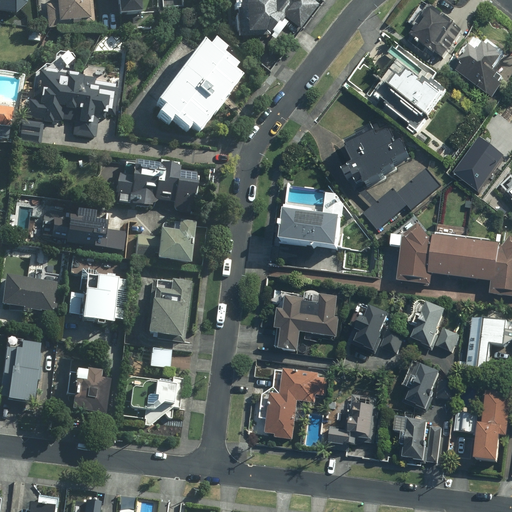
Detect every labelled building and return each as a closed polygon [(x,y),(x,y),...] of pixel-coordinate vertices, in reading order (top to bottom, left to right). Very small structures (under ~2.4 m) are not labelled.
[(0,0),(0,13),(16,15),(29,5),(28,0),(0,0)] [(57,0),(58,4),(47,5),(49,27),(94,24),(92,0),(57,0)] [(143,12),(141,0),(119,0),(121,14),(143,12)] [(320,5),(313,0),(237,0),(239,37),(270,36),(286,17),(301,29),(320,5)] [(464,33),(432,9),(411,38),(442,61),(464,33)] [(37,42),(40,43),(41,31),(30,31),(29,41),(38,41),(37,42)] [(216,41),(211,47),(205,43),(157,103),(165,109),(160,116),(170,124),(173,119),(189,131),(193,125),(201,131),(243,77),(235,70),(237,67),(223,56),(228,50),(216,41)] [(504,86),(498,82),(503,74),(497,71),(506,58),(487,45),(482,53),(473,48),(456,72),(496,98),(504,86)] [(444,95),(407,69),(382,105),(419,131),(444,95)] [(61,123),(61,120),(75,122),(73,136),(96,139),(99,114),(115,116),(119,87),(96,84),(96,80),(40,73),(36,103),(30,102),(28,119),(61,123)] [(511,107),(506,103),(498,111),(511,123),(511,107)] [(0,138),(10,139),(13,110),(0,108),(0,138)] [(397,133),(387,138),(385,133),(366,142),(367,145),(353,151),(369,186),(390,176),(389,173),(401,167),(399,163),(408,159),(413,157),(407,145),(403,147),(397,133)] [(491,149),(486,157),(473,148),(456,173),(487,194),(510,162),(491,149)] [(136,162),(134,178),(120,176),(117,195),(120,195),(119,203),(154,208),(155,200),(175,202),(174,211),(191,214),(197,174),(180,172),(180,168),(136,162)] [(442,186),(428,169),(402,192),(416,208),(442,186)] [(511,178),(503,187),(511,196),(511,178)] [(396,189),(366,214),(380,231),(410,206),(396,189)] [(284,208),(279,237),(333,245),(337,216),(284,208)] [(124,234),(105,231),(104,237),(93,236),(95,220),(70,217),(70,221),(54,219),(51,238),(67,240),(67,243),(85,246),(85,249),(124,254),(126,240),(123,239),(124,234)] [(191,263),(196,224),(181,223),(179,234),(161,232),(160,239),(139,237),(137,257),(191,263)] [(511,240),(507,246),(437,239),(433,239),(421,226),(407,236),(400,282),(433,287),(435,275),(496,283),(495,296),(511,297),(511,240)] [(58,283),(7,276),(3,306),(54,312),(58,283)] [(113,324),(114,319),(127,320),(131,281),(98,277),(97,292),(87,291),(83,321),(113,324)] [(151,335),(166,337),(165,341),(185,343),(193,282),(173,280),(173,283),(157,281),(151,335)] [(338,297),(322,295),(321,304),(306,302),(307,300),(289,298),(287,311),(281,310),(278,329),(285,330),(283,350),(301,352),(304,332),(338,337),(340,318),(336,317),(338,297)] [(448,311),(429,303),(414,340),(432,347),(448,311)] [(391,315),(372,306),(356,344),(375,352),(391,315)] [(491,372),(494,345),(508,347),(511,323),(475,320),(470,370),(491,372)] [(460,336),(445,329),(437,346),(453,353),(460,336)] [(404,336),(391,331),(384,348),(397,353),(404,336)] [(41,356),(40,356),(41,346),(22,344),(21,351),(7,350),(2,396),(9,397),(8,401),(35,404),(38,381),(41,382),(42,371),(40,370),(41,356)] [(136,349),(135,368),(135,373),(144,373),(144,367),(156,368),(156,369),(170,370),(171,351),(136,349)] [(442,373),(421,364),(404,402),(426,411),(442,373)] [(102,372),(87,370),(86,384),(76,382),(73,411),(106,415),(110,381),(101,380),(102,372)] [(278,439),(295,441),(300,401),(317,403),(318,396),(328,397),(330,380),(320,379),(320,374),(287,370),(284,396),(273,395),(268,434),(278,435),(278,439)] [(168,387),(135,383),(132,409),(155,412),(164,405),(173,406),(173,409),(181,409),(184,381),(173,379),(172,387),(168,386),(168,387)] [(455,401),(456,382),(444,382),(443,400),(455,401)] [(501,463),(504,437),(510,438),(511,417),(511,395),(489,393),(485,426),(483,426),(479,461),(501,463)] [(357,447),(358,442),(374,444),(380,399),(353,395),(348,431),(332,429),(330,444),(357,447)] [(473,413),(466,413),(466,418),(457,418),(456,434),(471,435),(473,413)] [(430,423),(410,420),(404,461),(424,464),(430,423)] [(444,429),(432,427),(427,463),(439,464),(444,429)] [(87,501),(85,511),(100,511),(102,503),(87,501)]
